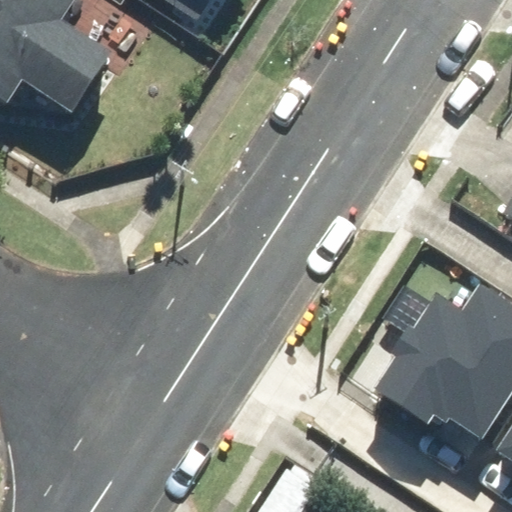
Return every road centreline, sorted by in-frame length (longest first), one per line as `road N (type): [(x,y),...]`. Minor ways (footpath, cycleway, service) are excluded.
road 1 (residential): [(436,0),(164,408)]
road 2 (residential): [(0,302),(164,408)]
road 3 (residential): [(164,408),(94,511)]
